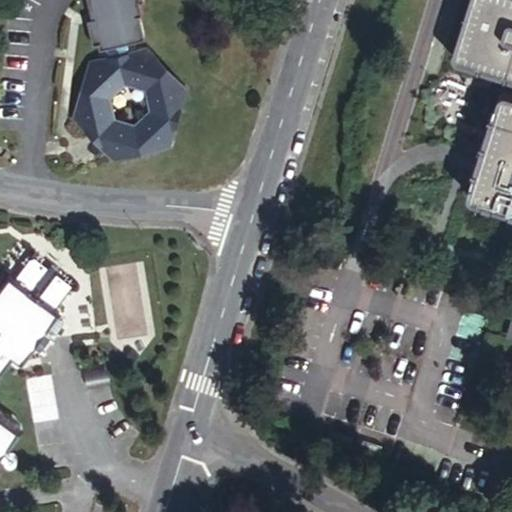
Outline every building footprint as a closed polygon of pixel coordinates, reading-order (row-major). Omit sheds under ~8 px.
[(88,0),(96,43),(146,35),(140,0),(88,0)] [(511,0),(466,0),(451,46),(451,49),(454,55),(458,56),(511,73),(511,85),(504,83),(502,84),(499,85),(496,89),(494,94),(466,183),(466,186),(467,189),(469,192),(474,194),(511,206),(511,0)] [(72,117),(113,162),(171,149),(185,92),(143,45),(84,59),(72,117)] [(64,288),(49,277),(33,300),(24,293),(40,270),(23,258),(6,281),(2,278),(0,281),(0,447),(12,431),(0,421),(0,363),(4,358),(15,366),(51,315),(48,312),(64,288)] [(33,300),(49,277),(54,269),(46,262),(40,270),(24,293),(33,300)] [(417,276),(407,298),(429,308),(439,286),(417,276)]
